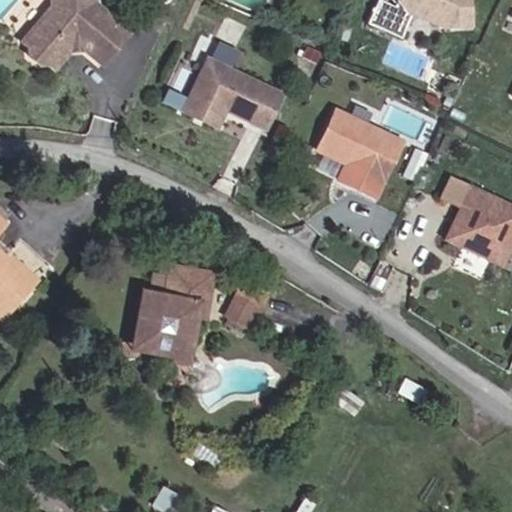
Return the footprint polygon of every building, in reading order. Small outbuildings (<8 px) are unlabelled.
[(143,44),(121,26),(104,12),(103,0),(60,0),(61,12),(31,51),(37,56),(37,66),(48,75),(59,73),(67,82),(81,62),(81,54),(95,51),(97,59),(116,76),(143,44)] [(401,9),(384,1),(373,26),(405,41),(415,18),(446,32),(469,30),(466,0),(397,0),(402,5),(401,9)] [(143,44),(152,31),(130,14),(121,26),(143,44)] [(279,138),(294,103),(218,69),(195,122),(226,136),(234,117),(241,114),(246,116),(244,122),(279,138)] [(378,197),(404,146),(340,113),(321,149),(350,164),(342,179),(378,197)] [(511,206),(478,190),(451,242),(507,270),(511,259),(511,206)] [(0,316),(3,319),(36,282),(9,260),(7,262),(0,255),(0,232),(6,226),(0,220),(0,316)] [(195,348),(190,345),(204,274),(169,268),(165,298),(140,294),(130,351),(168,357),(167,364),(190,368),(195,348)] [(222,326),(240,335),(260,296),(244,287),(222,326)] [(416,409),(427,391),(402,378),(392,395),(416,409)] [(437,440),(451,417),(440,410),(426,433),(437,440)] [(49,440),(66,452),(83,431),(66,418),(49,440)] [(217,472),(225,459),(198,442),(189,455),(217,472)] [(154,511),(172,511),(181,497),(160,486),(147,508),(154,511)]
